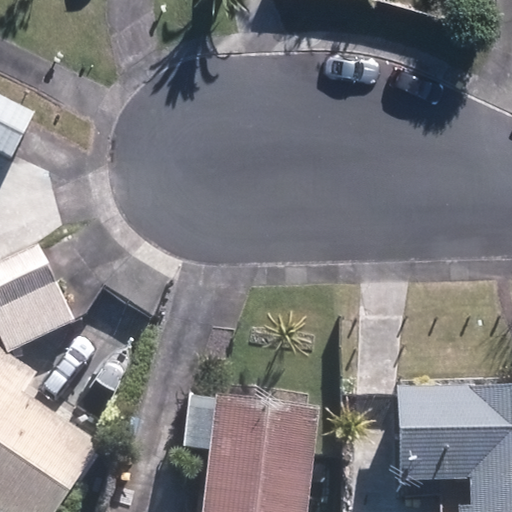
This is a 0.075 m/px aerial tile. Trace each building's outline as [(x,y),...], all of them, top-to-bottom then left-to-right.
[(30,111),(0,97),(0,154),(9,159),(30,111)] [(83,317),(102,287),(154,318),(176,278),(111,241),(101,218),(84,226),(81,224),(79,228),(48,243),(0,265),(0,344),(5,354),(83,317)] [(1,352),(0,351),(0,511),(55,511),(112,421),(4,354),(1,352)] [(435,511),(511,511),(511,388),(389,385),(386,484),(436,485),(435,511)] [(195,511),(300,511),(310,411),(180,400),(175,453),(200,455),(195,511)]
